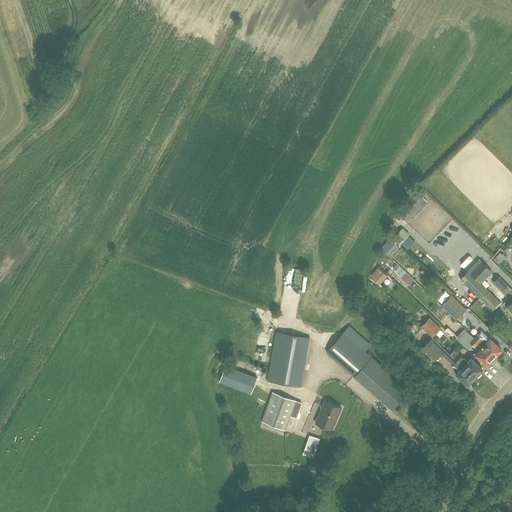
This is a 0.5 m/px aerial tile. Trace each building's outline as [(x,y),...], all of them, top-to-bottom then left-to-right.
[(426,201),(415,189),(394,210),(405,221),(426,201)] [(394,238),(400,243),(408,235),(402,229),(394,238)] [(397,245),(390,239),(389,238),(380,247),(388,254),(397,245)] [(480,282),(491,271),(479,260),(460,279),(492,310),(500,302),(488,290),(480,282)] [(386,275),(379,268),(370,277),(378,284),(386,275)] [(409,276),(404,281),(407,285),(413,279),(409,276)] [(511,289),(499,277),(492,283),(508,299),(504,303),(511,311),(511,289)] [(442,305),(456,319),(466,309),(451,295),(442,305)] [(394,303),(393,302),(388,308),(389,309),(395,315),(401,309),(394,303)] [(440,328),(429,318),(421,326),(432,336),(440,328)] [(409,390),(365,351),(370,345),(349,326),(327,352),(392,409),(409,390)] [(477,334),(474,338),(494,357),(501,349),(482,331),(478,334),(477,334)] [(277,332),(268,381),(301,386),(310,338),(277,332)] [(432,337),(421,349),(430,358),(438,351),(450,363),(451,362),(460,370),(457,374),(468,384),(471,381),(472,382),(476,378),(455,357),(454,358),(450,354),(432,337)] [(474,338),(470,342),(479,350),(475,354),(486,365),(494,357),(474,338)] [(455,350),(450,354),(454,358),(455,357),(476,378),(480,374),(479,373),(482,369),(471,358),(468,362),(455,350)] [(251,394),(255,382),(257,377),(242,372),(226,365),(219,382),(251,394)] [(272,392),(262,421),(285,430),(295,400),(272,392)] [(315,423),(332,430),(341,408),(325,401),(315,423)] [(309,435),(303,454),(313,457),(319,439),(309,435)]
